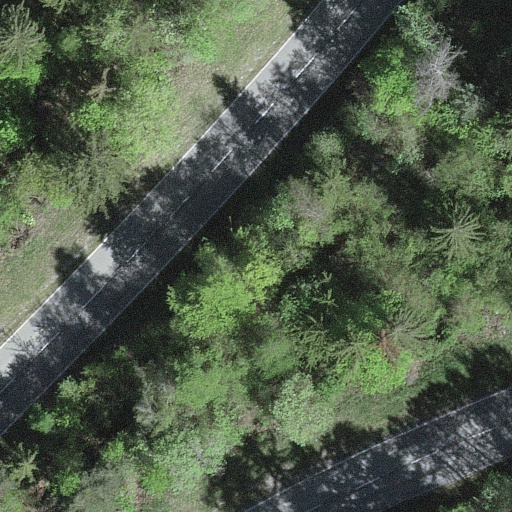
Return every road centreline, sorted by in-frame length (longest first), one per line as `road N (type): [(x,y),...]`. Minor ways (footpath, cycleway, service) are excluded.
road 1 (tertiary): [(363,0),(0,392)]
road 2 (tertiary): [(307,511),(511,420)]
